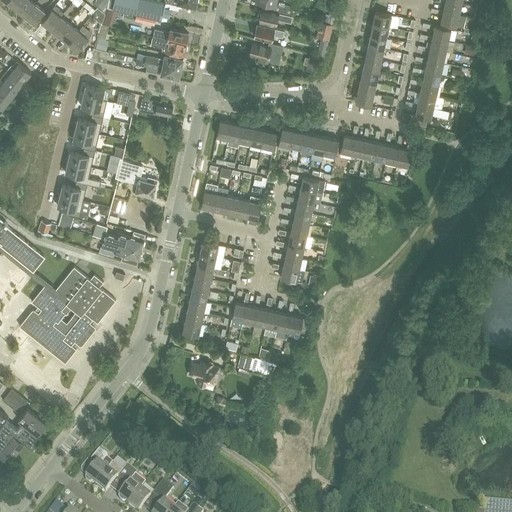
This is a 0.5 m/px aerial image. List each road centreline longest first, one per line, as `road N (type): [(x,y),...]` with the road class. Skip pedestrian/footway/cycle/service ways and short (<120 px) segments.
road 1 (residential): [(49,470),(146,343),(177,213)]
road 2 (residential): [(79,68),(44,206)]
road 3 (residential): [(201,97),(334,90)]
road 4 (residential): [(79,68),(201,97)]
